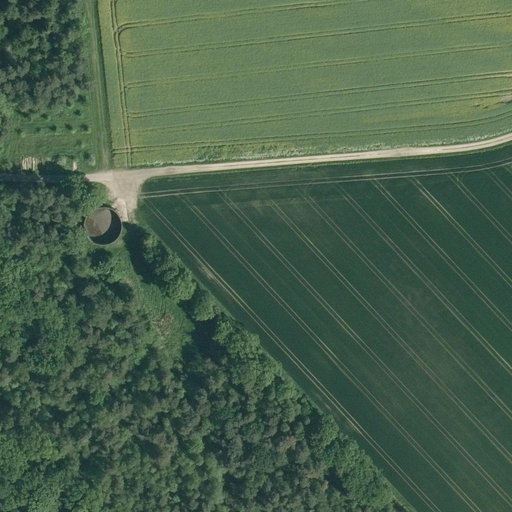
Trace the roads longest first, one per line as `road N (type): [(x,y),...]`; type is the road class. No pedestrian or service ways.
road 1 (track): [(129,174),(511,137)]
road 2 (track): [(129,174),(0,177)]
